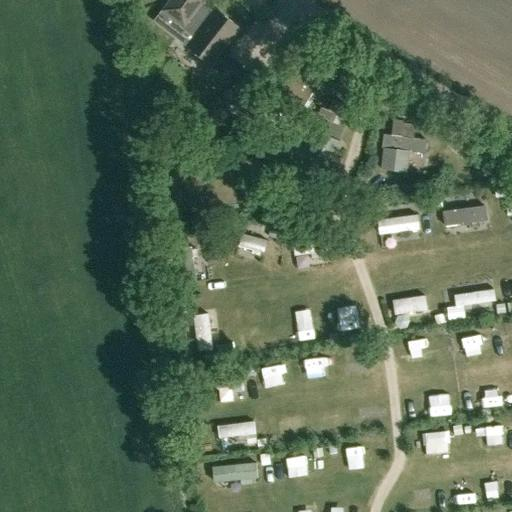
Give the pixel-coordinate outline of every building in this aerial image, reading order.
[(216,10),(215,12),(201,1),(201,0),(171,0),(164,10),(197,35),(189,47),(211,64),(239,28),(216,10)] [(290,59),(274,85),(284,91),(305,104),(321,78),(290,59)] [(333,100),(330,111),(322,108),(319,115),(328,119),(341,124),(348,106),(345,105),(345,103),(338,100),(336,101),(333,100)] [(297,170),(325,182),(341,143),(321,134),(313,153),(305,150),(297,170)] [(390,178),(414,178),(415,159),(431,159),(432,139),(391,138),(390,178)] [(454,156),(474,168),(482,154),(462,142),(454,156)] [(480,227),(493,226),(491,208),(450,210),(452,234),(481,232),(480,227)] [(408,236),(424,234),(423,217),(385,220),(387,243),(408,241),(408,236)] [(245,236),(243,250),(271,254),(273,240),(245,236)] [(303,263),(329,257),(326,241),(299,247),(303,263)] [(204,261),(203,248),(186,248),(188,285),(203,285),(201,262),(204,261)] [(500,291),(460,298),(463,313),(503,306),(500,291)] [(403,323),(434,317),(431,297),(399,303),(403,323)] [(201,352),(217,351),(215,323),(223,323),(223,313),(189,314),(190,329),(200,329),(201,352)] [(302,339),(315,339),(315,316),(302,315),(302,339)] [(361,335),(362,322),(347,321),(346,335),(361,335)] [(267,350),(266,326),(247,327),(248,351),(267,350)] [(484,333),(471,335),(474,354),(488,351),(484,333)] [(420,365),(435,363),(431,339),(416,342),(420,365)] [(354,368),(355,379),(377,377),(376,367),(354,368)] [(248,375),(221,375),(221,392),(248,392),(248,375)] [(478,390),(479,411),(498,410),(497,389),(478,390)] [(452,415),(451,402),(431,405),(432,418),(452,415)] [(311,439),(311,417),(290,417),(290,438),(311,439)] [(235,448),(235,439),(260,438),(259,422),(225,424),(226,449),(235,448)] [(492,450),(510,450),(509,427),(491,428),(492,450)] [(455,432),(430,434),(431,453),(456,451),(455,432)] [(351,446),(351,469),(369,469),(370,446),(351,446)] [(295,456),(296,479),(312,478),(310,455),(295,456)] [(219,485),(238,485),(238,464),(219,464),(219,485)] [(465,507),(482,504),(479,483),(461,486),(465,507)] [(418,511),(437,511),(437,497),(418,498),(418,511)]
